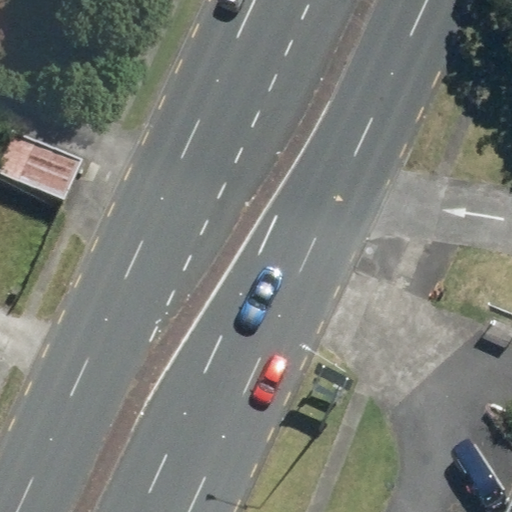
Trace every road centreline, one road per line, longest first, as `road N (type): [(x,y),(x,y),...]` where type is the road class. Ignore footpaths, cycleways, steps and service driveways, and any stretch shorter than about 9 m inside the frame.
road 1 (primary): [(28,511),(273,0)]
road 2 (primary): [(410,0),(325,196),(169,511)]
